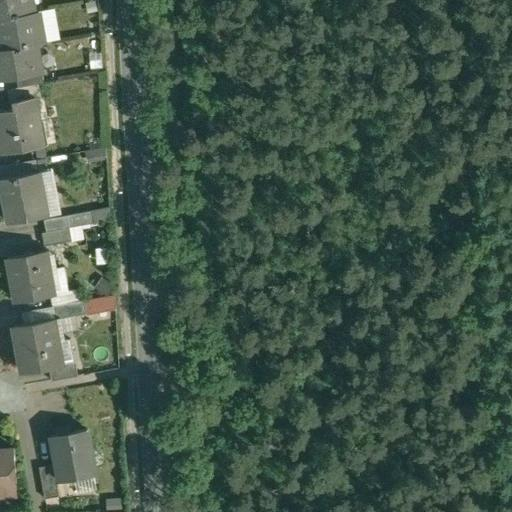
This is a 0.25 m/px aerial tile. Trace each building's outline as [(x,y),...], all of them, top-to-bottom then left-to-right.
[(0,0),(0,16),(37,10),(37,9),(34,0),(0,0)] [(37,10),(0,16),(0,34),(0,35),(0,34),(0,48),(39,41),(39,42),(47,40),(41,9),(37,9),(37,10)] [(39,41),(0,48),(0,75),(18,73),(44,68),(39,42),(39,41)] [(44,68),(18,73),(20,85),(42,81),(46,81),(44,68)] [(20,85),(15,86),(17,96),(38,92),(39,95),(44,94),(42,81),(20,85)] [(38,92),(17,96),(18,105),(0,108),(0,109),(7,150),(48,142),(48,141),(45,141),(41,119),(44,119),(39,95),(38,92)] [(44,169),(4,176),(12,220),(51,214),(44,169)] [(70,215),(47,219),(49,230),(72,226),(70,215)] [(49,230),(45,231),(48,244),(75,240),(72,226),(49,230)] [(50,250),(10,257),(17,299),(57,292),(50,250)] [(86,299),(57,304),(60,318),(89,312),(86,299)] [(56,318),(17,325),(22,354),(25,353),(27,368),(24,368),(25,371),(50,366),(64,364),(64,362),(56,318)] [(77,360),(64,362),(64,364),(50,366),(53,380),(80,375),(77,360)] [(89,428),(54,434),(59,463),(62,479),(97,473),(89,428)] [(0,492),(19,491),(16,447),(0,448),(0,492)] [(59,463),(41,466),(47,498),(61,495),(59,480),(62,479),(59,463)]
